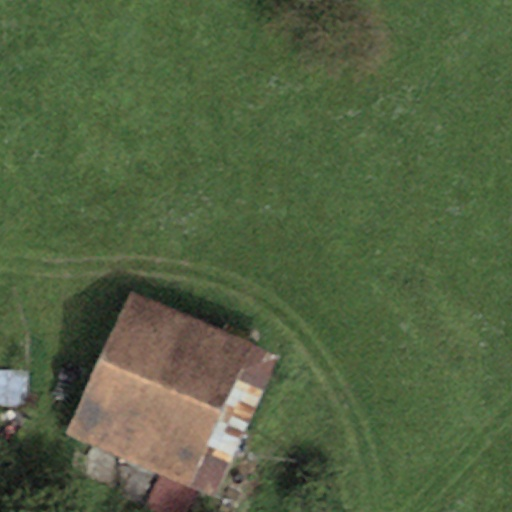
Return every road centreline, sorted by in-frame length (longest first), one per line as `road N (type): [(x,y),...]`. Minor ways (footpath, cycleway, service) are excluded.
road 1 (track): [(410,511),(383,399),(276,312),(108,265),(0,277)]
road 2 (track): [(419,511),(511,393)]
